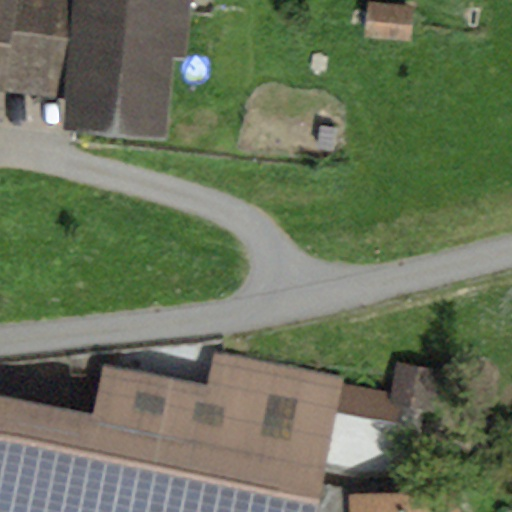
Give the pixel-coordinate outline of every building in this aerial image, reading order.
[(0,0),(0,86),(2,74),(70,83),(78,0),(0,0)] [(187,0),(78,0),(70,83),(67,109),(162,118),(170,40),(183,41),(187,0)] [(416,1),(403,0),(365,0),(362,33),(413,37),(416,1)] [(95,404),(0,384),(0,511),(313,511),(325,458),(341,377),(215,349),(208,378),(105,356),(95,404)] [(392,386),(341,377),(325,458),(402,473),(415,405),(436,409),(444,365),(398,356),(392,386)] [(475,511),(474,488),(359,494),(360,511),(475,511)]
